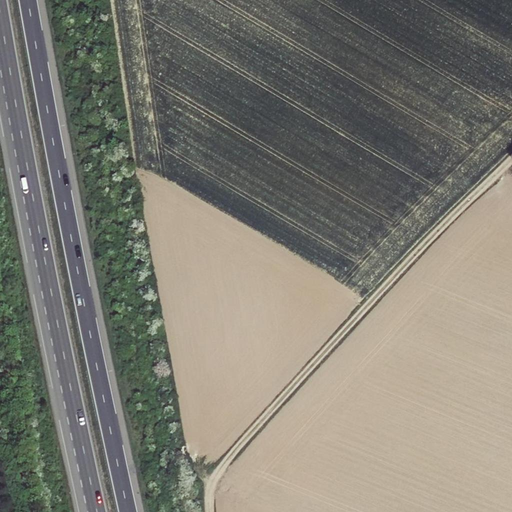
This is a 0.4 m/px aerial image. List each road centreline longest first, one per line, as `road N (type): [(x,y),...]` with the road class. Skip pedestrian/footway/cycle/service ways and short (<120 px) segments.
road 1 (motorway): [(127,511),(27,0)]
road 2 (motorway): [(0,16),(96,511)]
road 3 (track): [(511,162),(410,259),(225,460),(209,511)]
